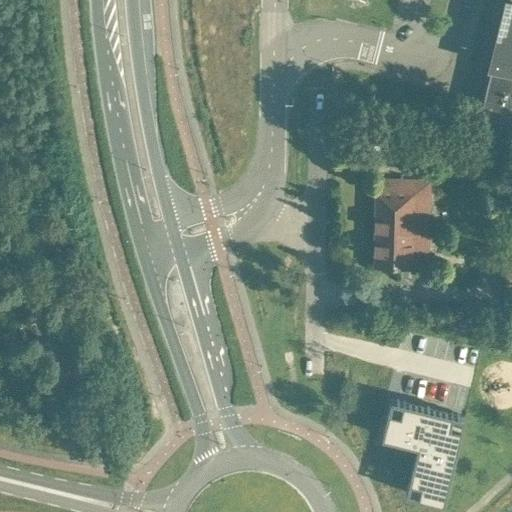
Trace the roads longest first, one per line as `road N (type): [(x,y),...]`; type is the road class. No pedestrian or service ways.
road 1 (tertiary): [(98,0),(118,149),(142,245)]
road 2 (tertiary): [(259,461),(241,445),(227,413),(176,235)]
road 3 (tertiary): [(142,245),(202,428),(204,476)]
road 4 (tertiary): [(176,235),(150,145),(131,0)]
road 5 (residential): [(274,70),(265,189),(236,217),(176,235)]
road 6 (residential): [(274,70),(318,45),(409,61)]
